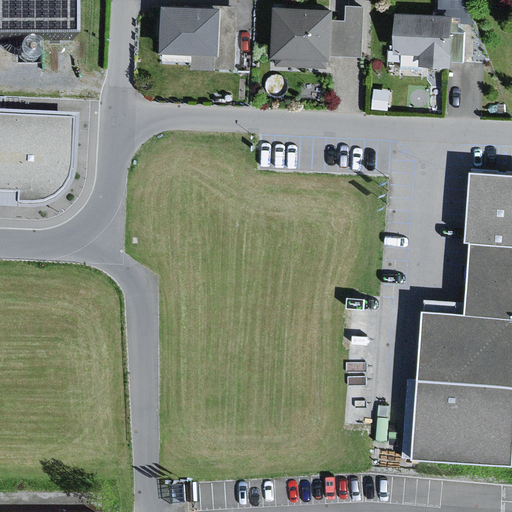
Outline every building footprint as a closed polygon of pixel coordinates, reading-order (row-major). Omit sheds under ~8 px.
[(0,0),(0,44),(85,44),(84,0),(0,0)] [(465,0),(440,0),(439,17),(455,18),(454,24),(477,24),(467,0),(465,0)] [(367,6),(349,5),(348,21),(366,21),(367,6)] [(224,6),(224,10),(222,56),(221,68),(237,69),(240,7),(224,6)] [(224,10),(167,7),(165,62),(195,63),(196,55),(222,56),(224,10)] [(337,10),(279,8),(277,68),(330,70),(330,61),(335,61),(335,56),(337,20),(337,10)] [(439,17),(401,16),(399,53),(425,54),(425,67),(453,68),(453,62),(454,33),(454,24),(455,18),(439,17)] [(366,21),(348,21),(337,20),(335,56),(365,57),(366,21)] [(466,33),(454,33),(453,62),(465,62),(466,33)] [(0,210),(19,211),(19,207),(20,196),(0,194),(0,118),(74,123),(74,117),(0,113),(0,210)] [(74,123),(0,118),(0,194),(20,196),(19,207),(33,207),(50,203),(59,197),(70,182),(74,123)] [(480,244),(511,245),(511,174),(478,172),(472,243),(480,244)] [(474,315),(432,311),(426,380),(420,459),(511,466),(511,245),(480,244),(474,315)] [(429,306),(469,306),(469,297),(429,296),(429,306)] [(420,459),(426,380),(413,380),(408,459),(420,459)]
